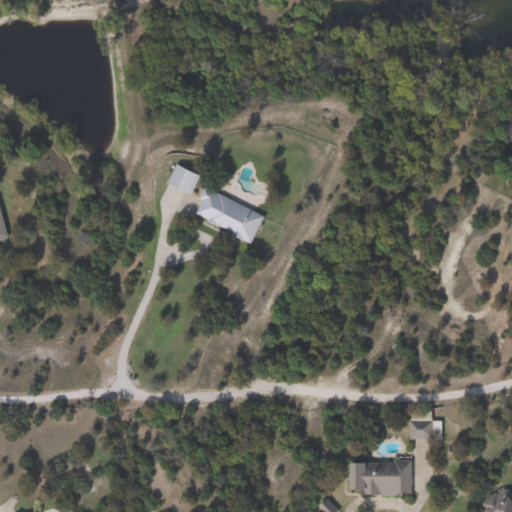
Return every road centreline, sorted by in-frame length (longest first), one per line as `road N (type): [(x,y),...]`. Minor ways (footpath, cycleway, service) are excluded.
road 1 (residential): [(511,369),(114,394),(0,393)]
road 2 (residential): [(114,394),(168,200)]
